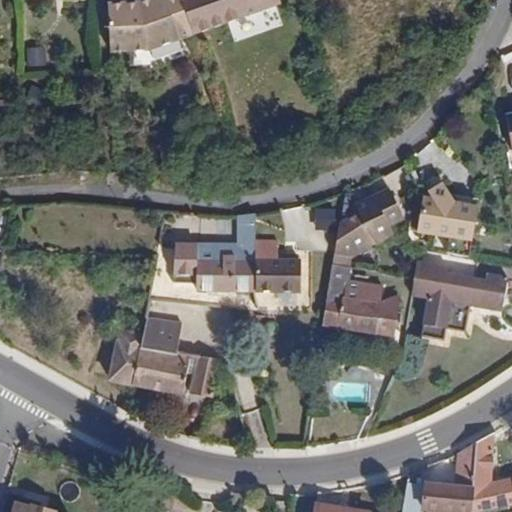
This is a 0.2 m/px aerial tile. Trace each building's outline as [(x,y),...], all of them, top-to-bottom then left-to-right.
[(193,33),(180,0),(146,0),(138,4),(107,4),(109,52),(146,51),(193,33)] [(193,36),(281,5),(279,0),(180,0),(193,33),(193,36)] [(31,69),(48,66),(44,47),(28,50),(31,69)] [(511,156),(511,113),(503,115),(511,157),(511,156)] [(470,257),(476,198),(448,195),(440,183),(426,191),(430,197),(421,196),(417,234),(449,239),(448,254),(470,257)] [(391,330),(397,295),(381,299),(383,285),(345,281),(348,257),(372,244),(373,245),(394,233),(389,226),(402,218),(386,188),(353,204),(358,216),(352,218),(352,216),(337,223),(321,327),(375,334),(376,328),(391,330)] [(0,264),(16,205),(0,206),(0,264)] [(255,291),(255,262),(255,215),(238,216),(238,245),(175,244),(175,261),(196,262),(196,289),(255,291)] [(301,290),(301,261),(255,262),(255,291),(301,290)] [(418,289),(422,264),(416,263),(410,294),(418,293),(424,294),(425,289),(418,289)] [(445,274),(446,268),(422,264),(418,289),(425,289),(424,294),(441,297),(444,280),(445,274)] [(500,311),(505,277),(485,274),(485,280),(472,278),(471,284),(444,280),(441,297),(424,294),(423,299),(427,300),(422,338),(445,341),(447,331),(465,333),(469,307),(500,311)] [(471,284),(472,278),(445,274),(444,280),(471,284)] [(511,306),(511,278),(505,277),(500,311),(511,306)] [(176,352),(181,324),(146,319),(144,335),(142,345),(176,352)] [(390,337),(391,330),(376,328),(375,334),(390,337)] [(135,385),(142,345),(144,335),(119,331),(109,380),(135,385)] [(183,394),(190,354),(176,352),(142,345),(135,385),(183,394)] [(211,395),(218,359),(197,355),(190,391),(211,395)] [(360,440),(370,415),(307,419),(302,450),(330,446),(360,440)] [(202,443),(205,430),(196,428),(193,440),(202,443)] [(470,511),(476,511),(511,503),(511,477),(491,483),(493,433),(475,443),(470,511)] [(470,511),(475,443),(456,454),(453,487),(425,485),(425,481),(406,479),(403,508),(423,510),(439,511),(470,511)] [(358,511),(346,510),(347,504),(337,502),(337,508),(316,504),(314,511),(358,511)] [(54,511),(31,505),(30,508),(13,503),(10,511),(54,511)]
